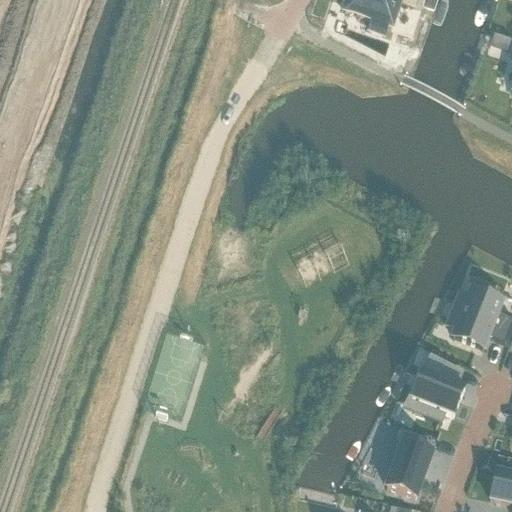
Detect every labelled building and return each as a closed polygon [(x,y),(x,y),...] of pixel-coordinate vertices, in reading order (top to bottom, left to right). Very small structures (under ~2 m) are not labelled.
[(347,7),(344,17),(363,24),(360,31),(377,37),(379,29),(383,30),(392,3),(399,5),(401,0),(346,0),(344,6),(347,7)] [(454,305),(449,320),(459,324),(452,342),(453,342),(454,340),(481,351),(481,353),(482,353),(487,339),(491,340),(491,342),(503,347),(511,324),(511,322),(496,316),(501,303),(500,303),(499,305),(472,294),(473,292),(471,292),(464,309),(454,305)] [(426,369),(412,404),(429,411),(425,420),(424,419),(423,420),(442,428),(443,426),(442,426),(445,417),(453,421),(464,393),(451,388),(457,373),(458,374),(458,373),(430,358),(430,359),(431,360),(426,369)] [(403,448),(387,492),(416,502),(432,457),(424,454),(428,443),(401,434),(397,446),(403,448)] [(511,476),(496,473),(489,503),(511,508),(511,476)]
